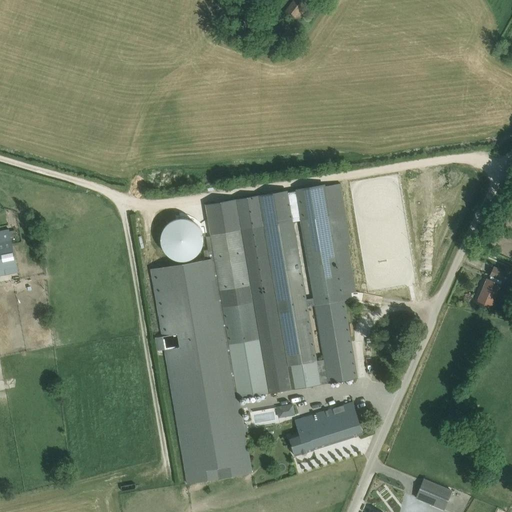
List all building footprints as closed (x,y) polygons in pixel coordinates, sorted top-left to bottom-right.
[(294,0),(285,11),(297,21),(306,9),(309,11),(317,0),(294,0)] [(324,360),(328,384),(357,379),(345,303),(353,302),(351,293),(356,292),(349,245),(351,244),(341,184),(326,186),(325,184),(295,189),(296,192),(301,221),(314,298),(315,306),(324,360)] [(260,196),(292,390),(328,384),(324,360),(316,361),(307,307),(315,306),(314,298),(306,300),(293,222),(301,221),(296,192),(288,193),(288,191),(260,196)] [(240,399),(244,398),(268,394),(292,390),(260,196),(205,205),(210,236),(240,399)] [(162,233),(161,237),(161,242),(162,246),(163,250),(166,254),(169,257),(173,259),(177,261),(182,261),(186,261),(190,259),(194,257),(198,254),(200,251),(202,247),(203,242),(203,238),(202,233),(201,229),(198,226),(195,223),(191,220),(187,219),(182,218),(178,219),(174,220),(170,222),(166,225),(164,229),(162,233)] [(0,275),(18,271),(9,229),(0,231),(0,275)] [(240,399),(210,236),(206,237),(208,250),(203,251),(205,261),(150,269),(162,337),(155,338),(157,351),(164,350),(187,484),(252,474),(240,399)] [(484,307),(486,308),(486,307),(490,309),(494,302),(493,302),(502,281),(504,281),(508,273),(494,267),(490,275),(491,276),(489,280),(487,279),(477,303),(484,306),(484,307)] [(288,436),(294,455),(363,434),(352,402),(299,419),(303,432),(288,436)] [(293,403),(277,405),(278,417),(295,415),(293,403)] [(416,498),(444,510),(452,491),(424,479),(416,498)]
